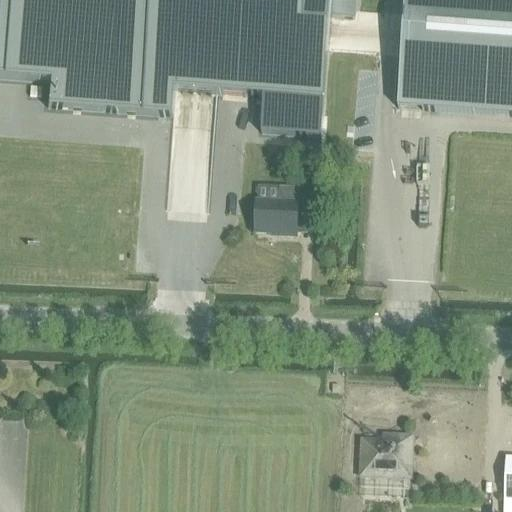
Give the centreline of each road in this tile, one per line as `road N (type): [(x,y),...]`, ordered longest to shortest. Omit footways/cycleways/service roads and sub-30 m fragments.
road 1 (tertiary): [(0,325),(511,347)]
road 2 (unknown): [(390,342),(392,0)]
